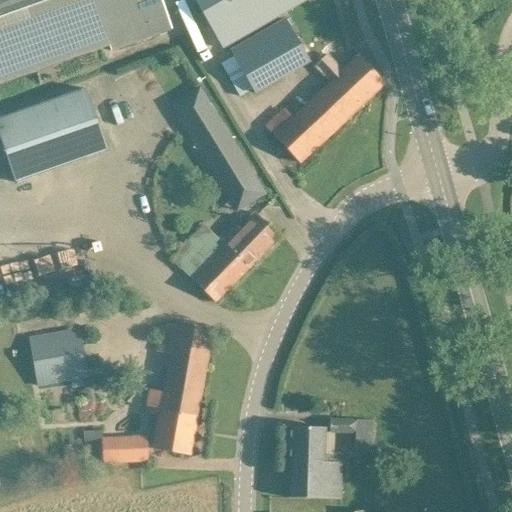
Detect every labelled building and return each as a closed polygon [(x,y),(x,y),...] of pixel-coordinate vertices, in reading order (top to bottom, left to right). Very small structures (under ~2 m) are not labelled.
[(0,0),(0,82),(108,43),(110,51),(172,29),(161,0),(0,0)] [(194,0),(222,49),(308,0),(194,0)] [(310,61),(286,18),(229,50),(233,57),(220,64),(239,97),(252,89),(254,93),(310,61)] [(274,134),(300,162),(383,84),(357,57),(349,65),(347,63),(326,83),(329,87),(306,109),(286,128),(283,125),(274,134)] [(266,191),(199,88),(172,106),(238,208),(266,191)] [(86,90),(0,119),(0,139),(15,182),(107,150),(86,90)] [(193,281),(200,289),(215,303),(279,237),(257,215),(246,226),(238,218),(218,238),(227,247),(193,281)] [(193,281),(227,247),(218,238),(205,224),(170,259),(193,281)] [(160,416),(157,429),(153,449),(189,456),(213,329),(177,322),(176,325),(164,323),(159,352),(171,354),(164,393),(150,390),(146,413),(160,416)] [(88,378),(80,327),(28,336),(37,386),(88,378)] [(329,433),(355,434),(355,454),(371,454),(372,421),(330,420),(329,433)] [(289,498),(309,499),(340,500),(342,454),(324,454),(325,428),(291,427),(289,498)] [(147,437),(127,438),(102,439),(102,431),(85,431),(87,465),(148,462),(147,437)]
